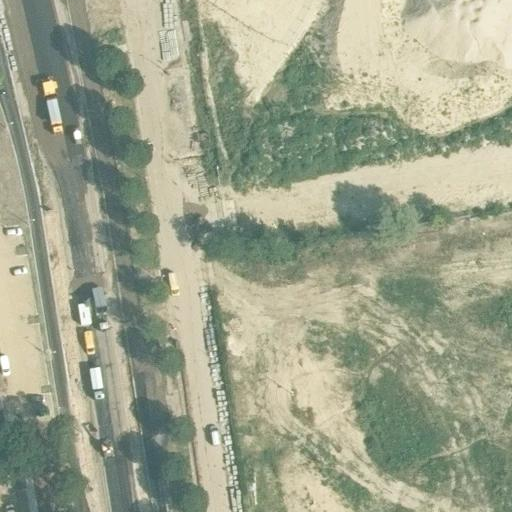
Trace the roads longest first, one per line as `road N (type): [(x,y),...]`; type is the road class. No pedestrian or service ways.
road 1 (unknown): [(216,511),(139,0)]
road 2 (secondary): [(0,56),(41,253),(79,511)]
road 3 (residential): [(174,232),(511,182)]
road 4 (secondary): [(123,272),(73,0)]
road 5 (secondary): [(161,511),(123,272)]
road 6 (unclassified): [(0,275),(30,406)]
